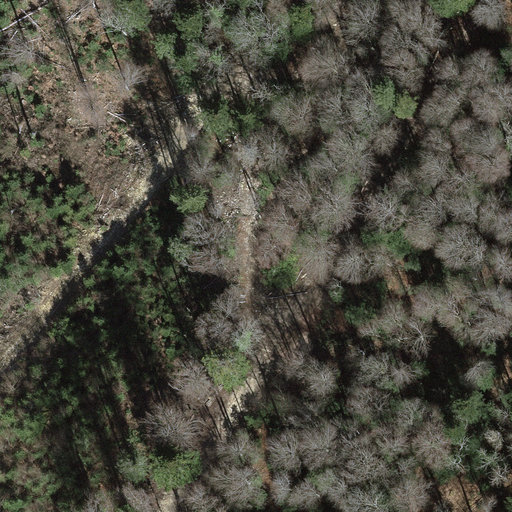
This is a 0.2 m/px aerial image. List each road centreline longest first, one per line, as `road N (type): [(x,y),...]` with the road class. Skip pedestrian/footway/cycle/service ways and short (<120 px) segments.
road 1 (track): [(175,511),(240,418),(484,0)]
road 2 (track): [(0,366),(201,113),(387,0)]
road 3 (track): [(240,418),(245,84)]
